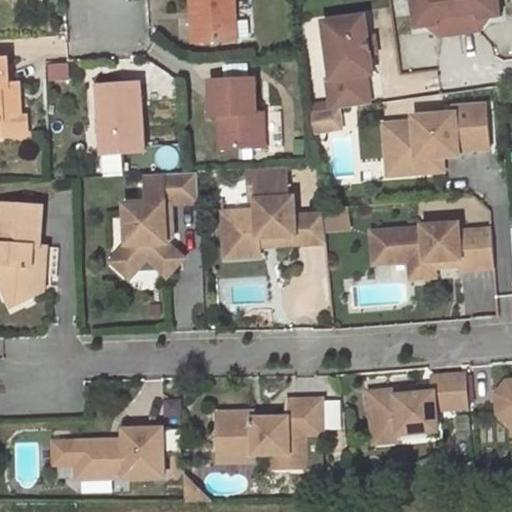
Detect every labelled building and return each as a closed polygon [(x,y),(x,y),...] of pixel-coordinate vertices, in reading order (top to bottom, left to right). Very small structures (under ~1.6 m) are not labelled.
[(230,2),(236,3),(235,0),(192,0),(195,42),(232,40),(230,2)] [(478,21),(502,17),(499,0),(412,0),(417,29),(441,26),(442,36),(480,30),(478,21)] [(329,80),(333,110),(340,109),(372,105),(367,76),(375,74),(372,54),(370,37),(367,16),(325,22),(333,79),(329,80)] [(376,36),(370,37),(372,54),(378,53),(376,36)] [(9,85),(8,59),(0,59),(0,119),(4,119),(6,136),(29,134),(27,117),(22,117),(20,95),(16,95),(16,84),(9,85)] [(266,146),(264,114),(257,115),(255,80),(211,82),(214,116),(220,116),(222,148),(266,146)] [(143,153),(140,87),(98,89),(102,156),(143,153)] [(488,106),(454,109),(455,116),(415,119),(416,124),(385,127),(389,163),(419,160),(420,174),(444,172),(443,158),(460,156),(459,151),(492,148),(488,106)] [(340,109),(333,110),(312,113),(315,134),(343,130),(340,109)] [(282,113),(264,114),(266,146),(283,146),(282,113)] [(419,160),(389,163),(390,177),(420,174),(419,160)] [(289,167),(251,170),(253,201),(260,201),(260,210),(226,213),(228,243),(263,241),(263,238),(281,237),(299,235),(298,216),(297,198),(291,198),(289,167)] [(203,203),(201,173),(184,174),(148,176),(150,204),(128,206),(131,245),(117,261),(118,264),(134,279),(138,273),(142,270),(141,262),(154,262),(167,273),(172,277),(186,261),(186,257),(170,244),(170,240),(176,234),(174,204),(203,203)] [(44,206),(0,204),(0,264),(13,265),(13,276),(2,282),(16,308),(48,291),(49,265),(35,265),(36,246),(42,247),(44,206)] [(281,237),(282,246),(327,243),(323,215),(298,216),(299,235),(281,237)] [(497,267),(493,230),(461,233),(460,225),(425,229),(425,231),(389,234),(392,266),(412,264),(414,281),(430,280),(437,271),(437,270),(436,263),(462,260),(463,267),(463,271),(497,267)] [(392,266),(389,234),(374,236),(377,267),(392,266)] [(281,237),(263,238),(263,241),(263,247),(282,246),(281,237)] [(263,241),(228,243),(228,259),(264,256),(263,247),(263,241)] [(42,247),(36,246),(35,265),(49,265),(49,247),(42,247)] [(437,270),(463,267),(462,260),(436,263),(437,270)] [(142,270),(138,273),(167,273),(154,262),(141,262),(142,270)] [(13,265),(0,264),(0,277),(2,282),(13,276),(13,265)] [(475,404),(491,401),(487,368),(470,370),(475,404)] [(472,407),(470,375),(436,377),(436,392),(420,393),(410,394),(410,388),(372,390),(375,428),(401,426),(402,432),(429,430),(440,430),(439,409),(472,407)] [(511,382),(500,395),(502,415),(511,423),(511,382)] [(324,434),(323,399),(288,401),(289,418),(271,419),(271,425),(256,425),(256,419),(256,413),(219,414),(220,452),(256,451),(256,454),(273,454),(274,468),(309,468),(308,435),(324,434)] [(180,400),(165,400),(165,415),(180,415),(180,400)] [(401,426),(375,428),(376,439),(430,436),(429,430),(402,432),(401,426)] [(166,477),(164,429),(124,430),(125,441),(118,441),(118,444),(111,444),(111,441),(55,443),(56,466),(78,465),(79,480),(166,477)] [(256,451),(220,452),(220,462),(256,460),(256,454),(256,451)] [(188,500),(215,499),(193,476),(187,476),(188,500)]
